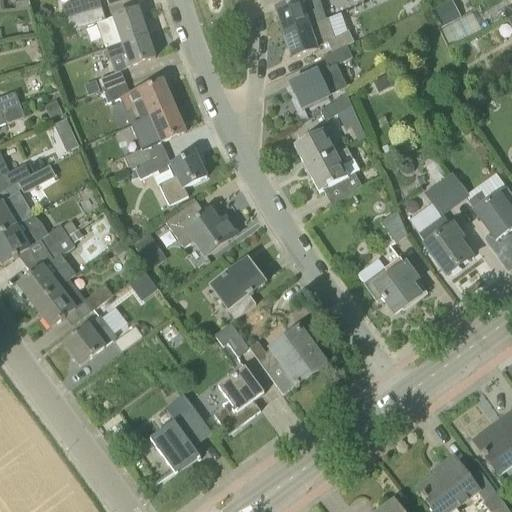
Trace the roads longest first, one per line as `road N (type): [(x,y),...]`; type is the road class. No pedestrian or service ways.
road 1 (residential): [(406,394),(299,259),(227,130)]
road 2 (residential): [(125,511),(0,339)]
road 3 (tertiary): [(262,498),(406,394)]
road 4 (residential): [(227,130),(173,0)]
road 5 (residential): [(227,130),(241,99),(244,0)]
road 6 (tertiary): [(406,394),(511,317)]
